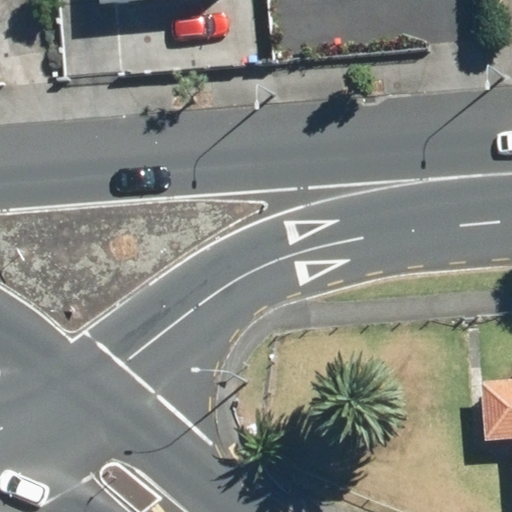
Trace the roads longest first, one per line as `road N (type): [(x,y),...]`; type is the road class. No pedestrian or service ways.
road 1 (secondary): [(0,169),(511,147)]
road 2 (secondary): [(511,209),(323,243),(242,274),(80,392)]
road 3 (primary): [(80,392),(203,511)]
